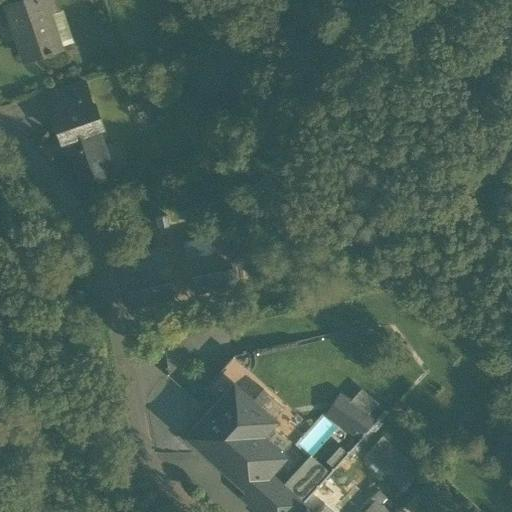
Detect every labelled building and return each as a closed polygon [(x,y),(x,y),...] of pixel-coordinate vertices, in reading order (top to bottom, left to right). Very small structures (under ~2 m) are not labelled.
[(21,0),(7,5),(25,61),(49,53),(49,55),(54,53),(53,51),(61,49),(60,46),(50,14),(56,12),(52,0),(21,0)] [(56,12),(50,14),(60,46),(74,42),(63,9),(56,12)] [(124,83),(128,96),(144,91),(139,78),(124,83)] [(50,94),(58,117),(92,105),(85,82),(50,94)] [(161,86),(144,91),(147,103),(165,97),(161,86)] [(128,96),(125,98),(130,115),(149,109),(147,103),(144,91),(128,96)] [(165,97),(147,103),(149,109),(150,112),(168,106),(165,97)] [(69,140),(84,185),(105,177),(96,150),(103,147),(97,130),(101,129),(93,105),(92,105),(58,117),(54,118),(62,142),(69,140)] [(156,218),(158,230),(168,227),(165,216),(156,218)] [(186,260),(229,250),(225,235),(182,244),(186,260)] [(123,275),(166,265),(163,249),(120,259),(123,275)] [(194,295),(237,285),(233,270),(190,279),(194,295)] [(132,310),(175,300),(171,284),(128,294),(132,310)] [(205,388),(221,402),(235,387),(250,401),(265,385),(234,356),(205,388)] [(291,444),(270,425),(273,422),(272,421),(251,402),(250,401),(235,387),(221,402),(190,436),(249,490),(251,492),(269,472),(282,458),(280,456),(291,444)] [(263,389),(251,402),(272,421),(284,408),(263,389)] [(362,389),(350,402),(368,414),(379,403),(362,389)] [(336,421),(350,402),(339,395),(326,415),(336,421)] [(350,402),(336,421),(360,439),(377,421),(368,414),(350,402)] [(365,454),(387,475),(405,455),(383,435),(365,454)] [(387,475),(402,488),(419,469),(405,455),(387,475)] [(284,487),(302,503),(329,473),(311,457),(284,487)] [(302,503),(284,487),(269,472),(251,492),(249,490),(242,497),(258,511),(295,511),(303,504),(302,503)] [(426,489),(432,504),(447,499),(441,484),(426,489)] [(365,511),(387,511),(376,501),(365,511)]
